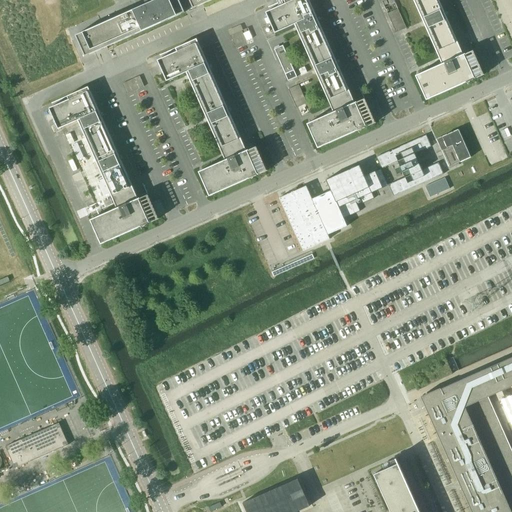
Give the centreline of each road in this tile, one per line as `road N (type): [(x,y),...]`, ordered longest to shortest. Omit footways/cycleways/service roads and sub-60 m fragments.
road 1 (unclassified): [(59,279),(511,74)]
road 2 (tertiary): [(162,511),(59,279)]
road 3 (tertiary): [(59,279),(0,147)]
